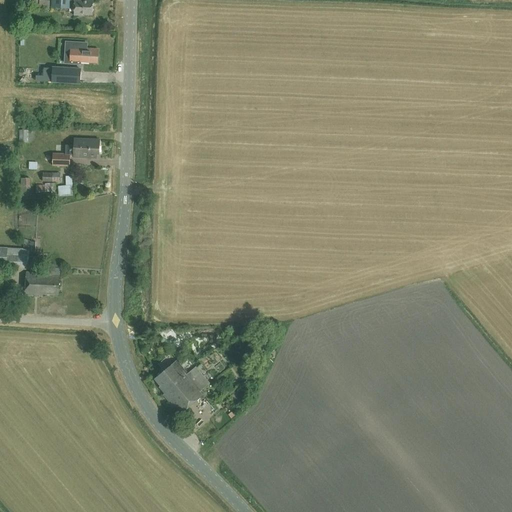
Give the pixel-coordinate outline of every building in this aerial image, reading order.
[(74,9),(74,15),(83,16),(83,15),(92,15),(93,1),(84,1),(84,0),(74,0),(75,0),(72,0),(52,0),(52,7),(74,9)] [(98,63),(98,49),(71,48),(70,61),(98,63)] [(81,69),(53,68),(52,82),(80,84),(81,69)] [(70,154),(74,154),(74,157),(96,158),(96,154),(99,154),(99,140),(74,139),(74,146),(66,145),(66,154),(53,154),(53,165),(70,166),(70,154)] [(43,173),(43,182),(60,182),(60,173),(43,173)] [(59,196),(73,196),(72,176),(65,176),(66,186),(58,186),(59,196)] [(30,178),(21,178),(21,200),(36,200),(36,195),(34,195),(34,192),(32,192),(32,190),(31,190),(31,187),(30,187),(30,178)] [(35,186),(36,193),(55,191),(54,183),(45,184),(45,185),(35,186)] [(27,268),(27,257),(7,256),(7,248),(0,248),(0,266),(9,267),(27,268)] [(59,295),(60,277),(45,276),(45,273),(27,272),(26,295),(36,296),(36,295),(40,295),(40,296),(43,296),(43,294),(59,295)] [(216,350),(208,356),(218,370),(226,365),(216,350)] [(202,391),(210,384),(196,367),(188,374),(177,361),(155,380),(161,386),(159,387),(165,394),(164,395),(180,415),(205,394),(202,391)]
